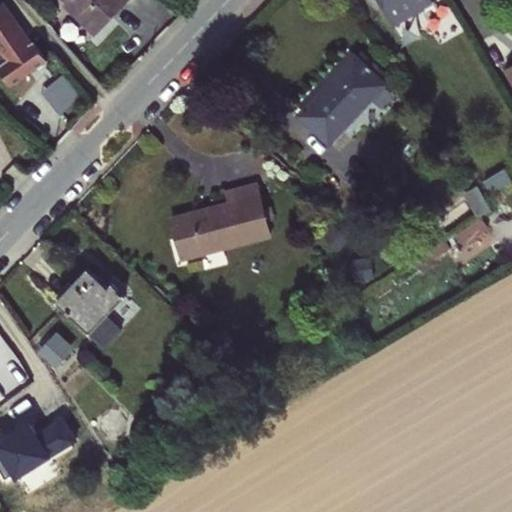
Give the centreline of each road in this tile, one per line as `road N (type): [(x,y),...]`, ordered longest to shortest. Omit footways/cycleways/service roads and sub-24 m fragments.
road 1 (secondary): [(229,0),(0,242)]
road 2 (track): [(118,118),(13,0)]
